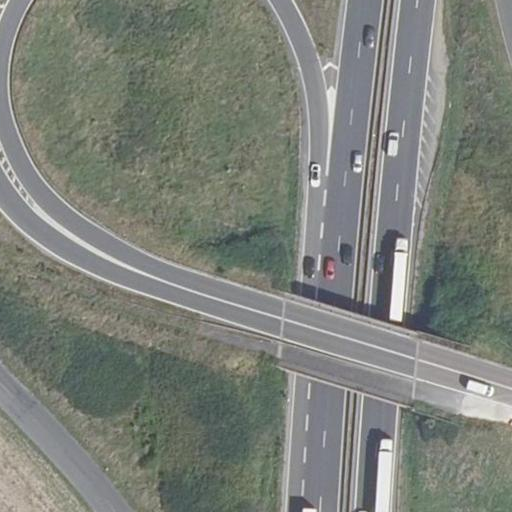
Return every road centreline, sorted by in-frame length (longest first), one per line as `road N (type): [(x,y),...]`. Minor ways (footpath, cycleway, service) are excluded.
road 1 (trunk): [(371,511),(416,0)]
road 2 (trunk): [(419,360),(96,260)]
road 3 (trunk): [(280,0),(318,114),(314,233),(334,291)]
road 4 (trunk): [(364,0),(334,291)]
road 5 (trunk): [(334,291),(321,511)]
road 6 (unclassified): [(0,388),(112,511)]
road 7 (trunk): [(96,260),(29,195),(0,136)]
